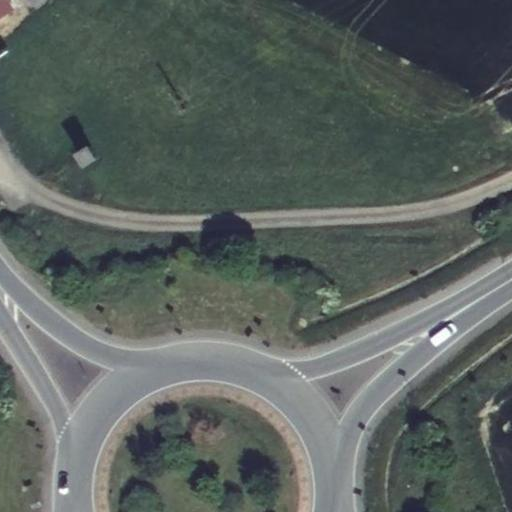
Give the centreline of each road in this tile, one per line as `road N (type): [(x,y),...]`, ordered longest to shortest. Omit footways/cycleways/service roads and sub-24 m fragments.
road 1 (track): [(511,182),(411,214),(177,226),(81,213),(2,179)]
road 2 (primary): [(332,481),(374,395),(511,278)]
road 3 (primary): [(511,278),(333,360),(255,372)]
road 4 (secondary): [(163,366),(78,342),(0,275)]
road 5 (secondary): [(0,318),(50,399),(72,463)]
road 6 (primary): [(332,481),(308,416),(255,372)]
road 7 (primary): [(163,366),(104,402),(72,463)]
